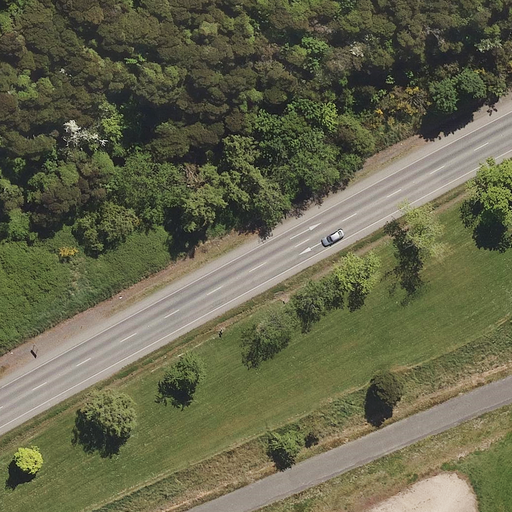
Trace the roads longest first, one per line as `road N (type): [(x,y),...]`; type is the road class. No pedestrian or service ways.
road 1 (primary): [(511,130),(0,411)]
road 2 (unknown): [(200,511),(511,382)]
